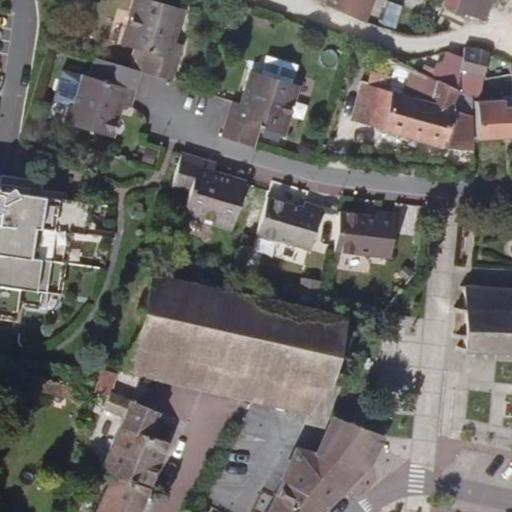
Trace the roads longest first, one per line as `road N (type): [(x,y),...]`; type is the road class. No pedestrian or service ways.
road 1 (residential): [(511,188),(446,193),(291,172),(212,149),(167,111)]
road 2 (residential): [(511,53),(490,43),(383,45),(285,0)]
road 3 (tertiary): [(357,511),(418,485),(511,505)]
road 4 (residential): [(16,0),(0,153)]
